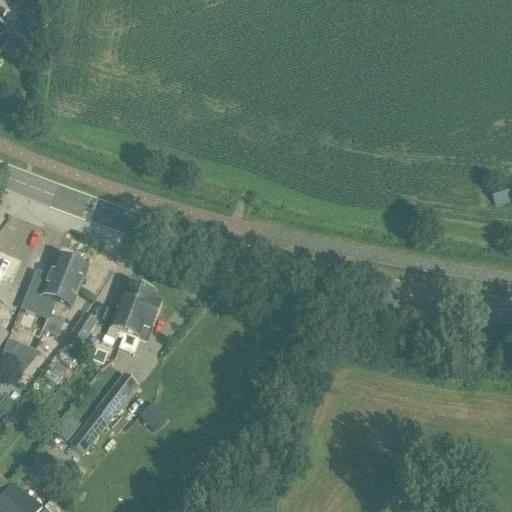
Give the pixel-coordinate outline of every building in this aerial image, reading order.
[(0,55),(8,41),(4,38),(6,34),(0,30),(0,26),(6,15),(0,12),(0,55)] [(50,34),(46,32),(44,31),(20,18),(11,34),(41,50),(45,44),(50,34)] [(496,209),(511,204),(511,185),(491,192),(496,209)] [(27,259),(0,248),(0,316),(4,317),(27,259)] [(31,296),(24,314),(47,324),(49,319),(50,319),(55,306),(71,265),(56,259),(47,280),(40,299),(31,296)] [(47,324),(43,334),(57,339),(63,324),(59,323),(64,309),(71,312),(87,272),(71,265),(55,306),(50,319),(49,319),(47,324)] [(119,335),(124,337),(125,337),(141,293),(139,292),(137,288),(132,286),(128,288),(125,287),(106,340),(116,343),(119,335)] [(124,337),(118,353),(133,359),(139,343),(147,345),(150,336),(162,305),(154,302),(156,298),(141,293),(125,337),(124,337)] [(76,356),(97,325),(84,316),(63,347),(76,356)] [(81,459),(109,424),(138,388),(123,377),(68,449),(81,459)] [(138,419),(152,436),(167,423),(152,406),(138,419)] [(43,483),(30,497),(38,503),(50,489),(43,483)] [(7,492),(0,501),(0,511),(43,511),(45,511),(12,485),(7,492)]
